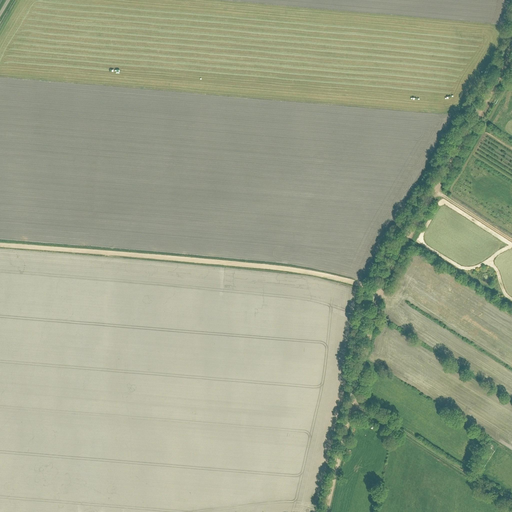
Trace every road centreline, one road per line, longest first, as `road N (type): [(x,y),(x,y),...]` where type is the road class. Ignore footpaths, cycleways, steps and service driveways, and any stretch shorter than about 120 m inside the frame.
road 1 (track): [(379,292),(288,268),(0,244)]
road 2 (track): [(379,292),(511,43)]
road 3 (track): [(511,501),(351,403)]
